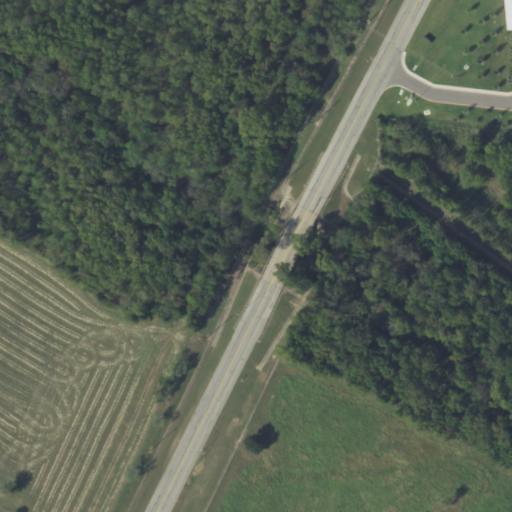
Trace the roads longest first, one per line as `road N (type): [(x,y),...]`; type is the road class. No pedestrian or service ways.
road 1 (residential): [(272,283),(154,511)]
road 2 (residential): [(416,0),(309,210)]
